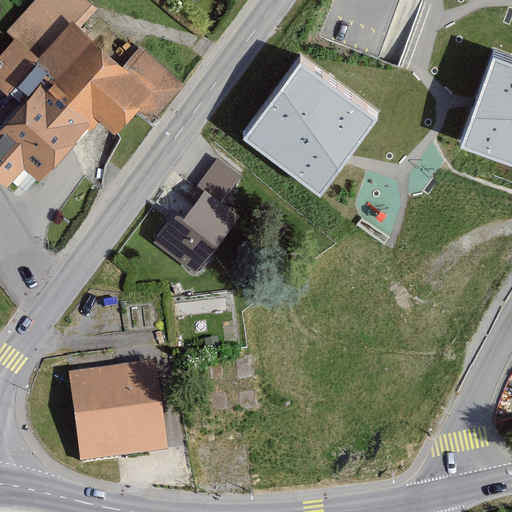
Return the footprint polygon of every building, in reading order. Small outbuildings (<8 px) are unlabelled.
[(98,9),(87,0),(32,0),(5,30),(14,39),(0,54),(0,85),(20,104),(0,125),(0,179),(7,186),(25,166),(42,182),(99,119),(118,137),(141,112),(151,121),(183,86),(139,46),(124,63),(83,26),(98,9)] [(511,66),(492,59),(459,149),(511,167),(511,66)] [(376,122),(301,65),(246,137),(321,194),(376,122)] [(244,184),(216,163),(198,186),(205,192),(184,219),(177,214),(152,245),(197,279),(245,216),(229,204),(244,184)] [(172,451),(161,365),(68,377),(80,463),(172,451)]
